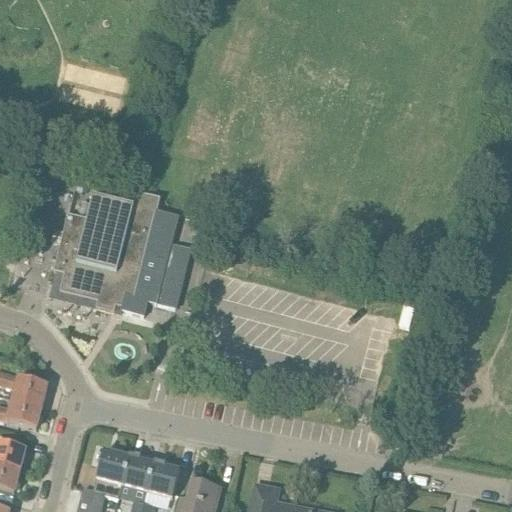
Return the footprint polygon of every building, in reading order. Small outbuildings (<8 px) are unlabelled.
[(153,165),(161,134),(148,131),(141,162),(153,165)] [(147,306),(175,313),(190,253),(171,248),(178,221),(156,215),(160,202),(135,196),(132,209),(92,199),(86,222),(67,218),(53,275),(64,277),(60,296),(97,305),(96,312),(114,317),(116,310),(124,312),(123,315),(143,321),(147,306)] [(0,389),(12,392),(10,401),(42,409),(47,389),(0,377),(0,389)] [(42,409),(10,401),(7,413),(0,411),(0,423),(36,434),(42,409)] [(0,468),(20,473),(25,454),(0,446),(0,468)] [(103,455),(92,497),(104,500),(118,503),(121,490),(128,462),(113,458),(112,459),(104,457),(104,456),(103,455)] [(121,490),(145,497),(147,497),(154,470),(154,469),(138,465),(138,466),(129,463),(130,462),(128,462),(121,490)] [(0,493),(14,498),(20,473),(0,468),(0,493)] [(172,504),(179,475),(163,471),(163,472),(154,470),(147,497),(172,504)] [(213,511),(219,494),(193,487),(186,511),(213,511)] [(278,494),(255,489),(250,511),(298,511),(276,507),(278,494)] [(98,511),(99,509),(90,507),(91,503),(81,500),(77,511),(98,511)]
